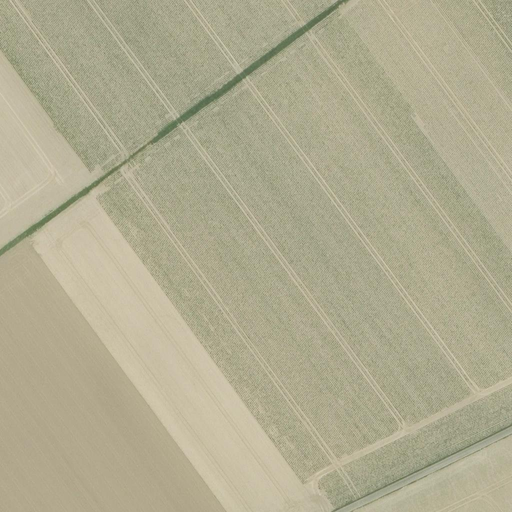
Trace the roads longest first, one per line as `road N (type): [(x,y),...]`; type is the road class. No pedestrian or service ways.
road 1 (track): [(0,253),(346,0)]
road 2 (unclassified): [(349,511),(511,430)]
